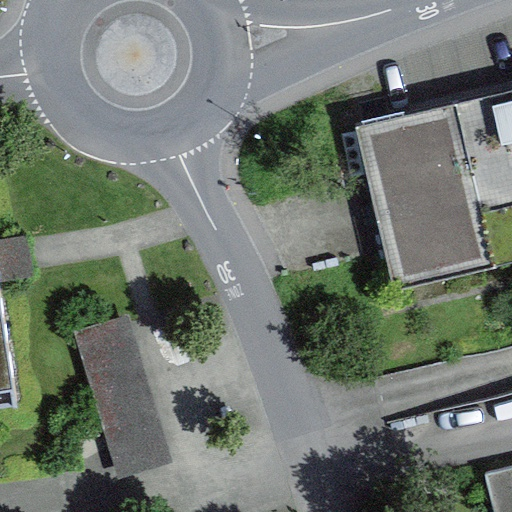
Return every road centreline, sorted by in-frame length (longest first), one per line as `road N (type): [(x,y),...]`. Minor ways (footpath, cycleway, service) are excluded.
road 1 (residential): [(325,511),(252,311),(166,132)]
road 2 (residential): [(220,41),(426,0)]
road 3 (residential): [(52,73),(67,105),(95,128),(130,138),(166,132)]
